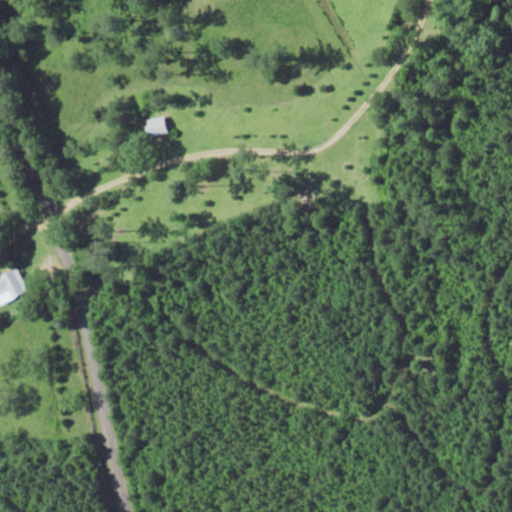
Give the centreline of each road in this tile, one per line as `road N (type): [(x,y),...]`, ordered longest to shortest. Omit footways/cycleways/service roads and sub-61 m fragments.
road 1 (residential): [(0,290),(316,139),(375,95),(417,29),(424,0)]
road 2 (residential): [(105,511),(47,287),(32,273),(18,178),(0,129)]
